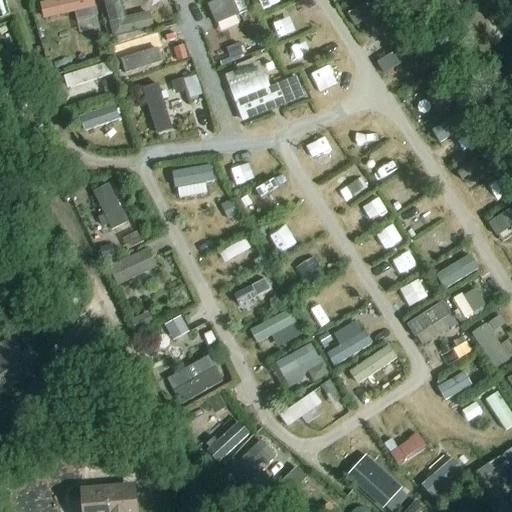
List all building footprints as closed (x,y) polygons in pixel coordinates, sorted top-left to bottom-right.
[(93,0),(63,0),(40,5),(44,20),(75,13),(80,35),(100,30),(93,0)] [(221,0),(200,8),(205,21),(228,13),(223,0),(221,0)] [(373,0),(346,15),(352,27),(384,10),(378,0),(373,0)] [(441,0),(435,3),(451,38),(469,30),(455,0),(441,0)] [(493,25),(511,15),(511,8),(507,0),(475,0),(477,2),(481,0),(493,25)] [(105,5),(105,6),(113,39),(151,30),(148,16),(124,21),(119,1),(105,5)] [(281,19),(271,23),(279,42),(289,38),(281,19)] [(272,48),(282,78),(313,67),(341,49),(327,23),(272,48)] [(255,27),(245,30),(247,38),(258,35),(255,27)] [(233,34),(214,41),(218,52),(238,45),(233,34)] [(120,57),(125,73),(163,62),(159,46),(120,57)] [(107,47),(98,50),(102,63),(111,60),(107,47)] [(101,68),(62,79),(66,93),(105,82),(101,68)] [(446,80),(441,73),(430,80),(435,87),(446,80)] [(296,78),(234,102),(243,124),(305,99),(296,78)] [(115,83),(104,86),(107,97),(118,94),(115,83)] [(185,85),(172,88),(176,100),(188,97),(185,85)] [(163,86),(142,92),(155,138),(176,132),(163,86)] [(87,129),(122,116),(116,102),(81,115),(87,129)] [(207,195),(207,183),(213,183),(212,167),(174,169),(175,197),(207,195)] [(93,194),(112,234),(129,226),(110,186),(93,194)] [(228,223),(240,217),(232,202),(221,208),(228,223)] [(511,209),(489,224),(497,236),(511,226),(511,209)] [(123,238),(127,249),(143,243),(139,232),(123,238)] [(112,249),(100,252),(102,261),(114,259),(112,249)] [(149,251),(109,270),(118,288),(158,269),(149,251)] [(470,256),(434,277),(443,291),(479,271),(470,256)] [(258,271),(265,267),(261,259),(253,264),(258,271)] [(421,283),(406,287),(411,304),(425,300),(421,283)] [(442,303),(405,326),(414,339),(450,317),(442,303)] [(250,332),(257,346),(297,325),(290,312),(250,332)] [(149,314),(131,322),(136,332),(154,324),(149,314)] [(498,318),(489,324),(494,332),(504,326),(498,318)] [(179,323),(167,329),(176,345),(188,339),(179,323)] [(332,343),(328,336),(319,341),(323,349),(332,343)] [(0,394),(1,396),(28,375),(17,360),(23,356),(11,340),(2,347),(8,356),(0,361),(0,394)] [(310,347),(276,366),(284,382),(319,363),(310,347)] [(307,374),(313,385),(330,376),(324,365),(307,374)] [(173,391),(182,405),(224,380),(215,366),(173,391)] [(446,401),(473,385),(464,371),(438,387),(446,401)] [(326,398),(335,392),(329,383),(321,389),(326,398)] [(219,397),(210,402),(216,413),(225,407),(219,397)] [(208,452),(219,464),(251,435),(240,423),(208,452)] [(391,455),(400,468),(426,450),(418,437),(391,455)] [(79,471),(103,458),(92,439),(69,452),(79,471)] [(261,444),(232,473),(244,485),(264,466),(266,469),(276,459),(261,444)] [(479,448),(446,466),(453,479),(486,462),(479,448)] [(365,453),(346,476),(383,509),(403,487),(365,453)] [(291,491),(306,477),(297,468),(282,482),(291,491)] [(91,500),(81,501),(82,511),(136,511),(135,496),(91,500)] [(414,503),(404,511),(420,511),(421,511),(414,503)]
